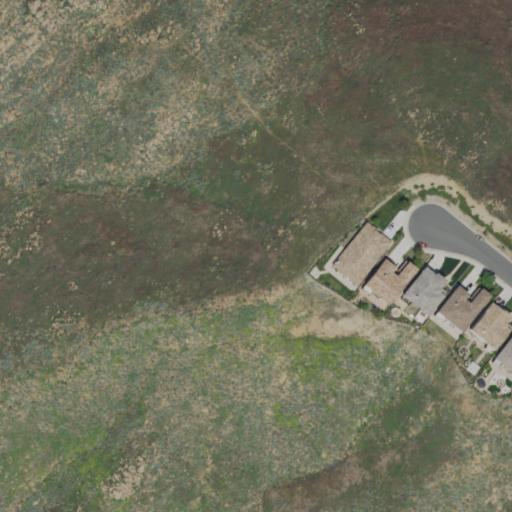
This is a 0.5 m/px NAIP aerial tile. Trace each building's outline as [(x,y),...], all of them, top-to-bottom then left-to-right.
[(330,267),(356,286),(389,240),(362,221),(330,267)] [(386,305),(415,269),(404,260),(396,270),(382,258),(361,285),(386,305)] [(445,291),(439,287),(444,281),(422,265),(400,296),(426,315),(445,291)] [(467,294),(454,285),(434,313),(461,332),(488,294),(478,287),(468,302),(464,298),(467,294)] [(504,322),(508,317),(489,302),(467,330),(492,349),(510,326),(504,322)] [(511,329),(511,330),(491,359),(511,373),(511,329)]
